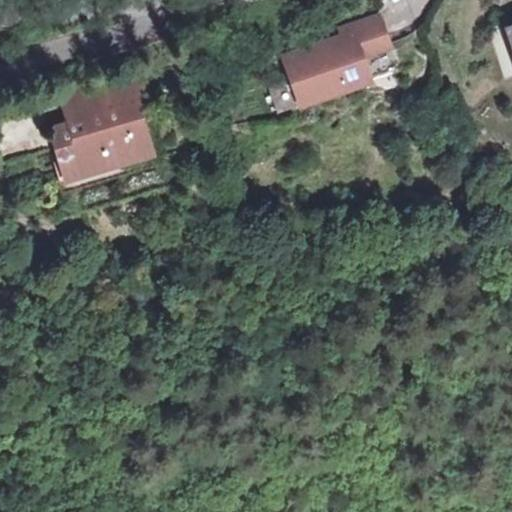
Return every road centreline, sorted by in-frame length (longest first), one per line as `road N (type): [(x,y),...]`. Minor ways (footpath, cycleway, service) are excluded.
road 1 (residential): [(0,62),(104,36),(156,16),(163,1)]
road 2 (tertiary): [(163,1),(0,17)]
